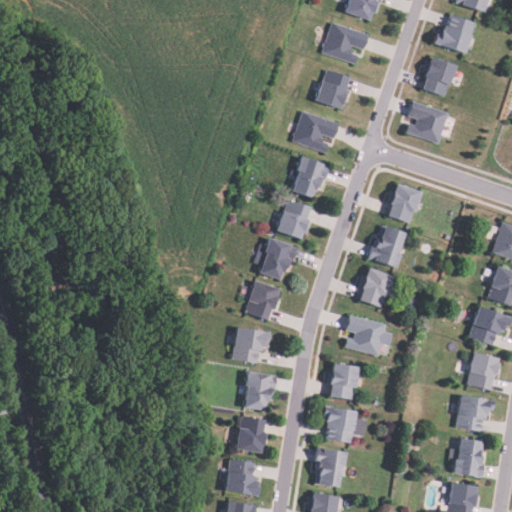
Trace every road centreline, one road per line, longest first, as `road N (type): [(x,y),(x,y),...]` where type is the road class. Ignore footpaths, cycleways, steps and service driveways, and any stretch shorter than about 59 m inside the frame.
road 1 (residential): [(417,0),(303,339),(277,511)]
road 2 (residential): [(49,511),(0,285)]
road 3 (residential): [(511,198),(367,149)]
